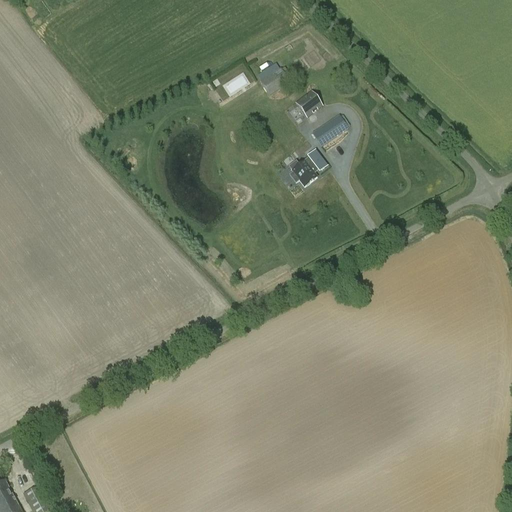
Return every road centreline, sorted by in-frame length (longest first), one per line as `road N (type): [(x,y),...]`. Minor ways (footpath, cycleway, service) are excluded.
road 1 (unclassified): [(0,449),(488,190)]
road 2 (unclassified): [(488,190),(476,168),(302,0)]
